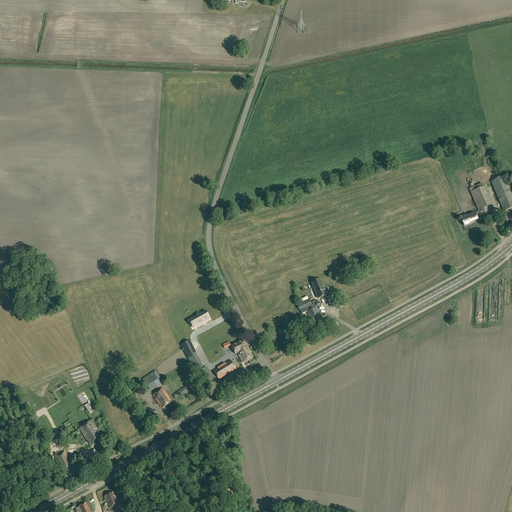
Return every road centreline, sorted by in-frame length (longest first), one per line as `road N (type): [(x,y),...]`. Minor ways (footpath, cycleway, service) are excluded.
road 1 (unclassified): [(264,361),(221,281),(209,225),(284,0)]
road 2 (secondary): [(276,382),(465,280),(511,245)]
road 3 (secondary): [(40,511),(176,437)]
road 4 (unclassified): [(176,437),(171,428),(264,361)]
